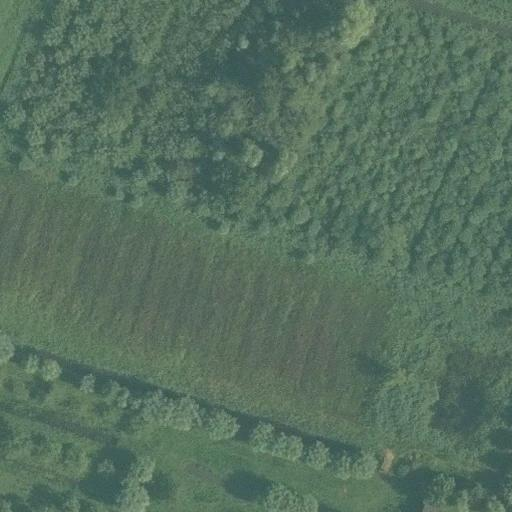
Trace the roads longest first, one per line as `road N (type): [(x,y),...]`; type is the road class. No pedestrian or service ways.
road 1 (track): [(511,335),(0,168)]
road 2 (track): [(511,448),(486,474),(404,451),(384,486)]
